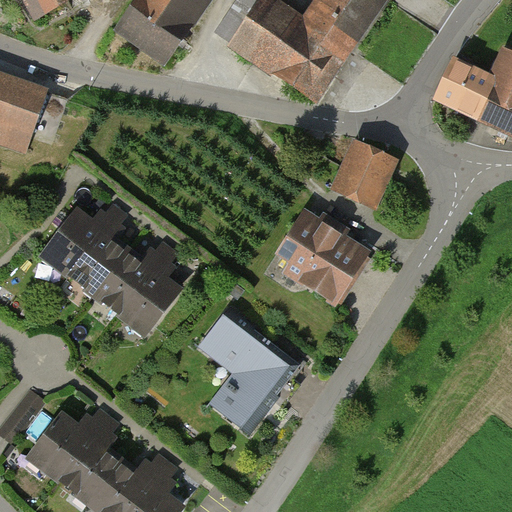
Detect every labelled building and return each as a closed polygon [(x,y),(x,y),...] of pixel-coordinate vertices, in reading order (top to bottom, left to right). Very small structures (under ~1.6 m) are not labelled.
[(26,0),(36,16),(63,0),(26,0)] [(210,0),(139,0),(117,32),(165,66),(210,0)] [(267,0),(259,0),(225,54),(323,116),(396,0),(324,0),(308,26),(267,0)] [(456,52),(438,94),(511,123),(511,42),(511,43),(500,70),(456,52)] [(56,94),(0,75),(0,140),(37,152),(56,94)] [(375,214),(397,170),(356,149),(333,192),(375,214)] [(73,215),(36,268),(152,348),(189,294),(73,215)] [(308,219),(277,274),(346,313),(377,258),(308,219)] [(295,381),(227,327),(200,360),(228,382),(206,410),(246,442),(295,381)] [(68,420),(29,474),(81,511),(182,511),(187,507),(68,420)]
